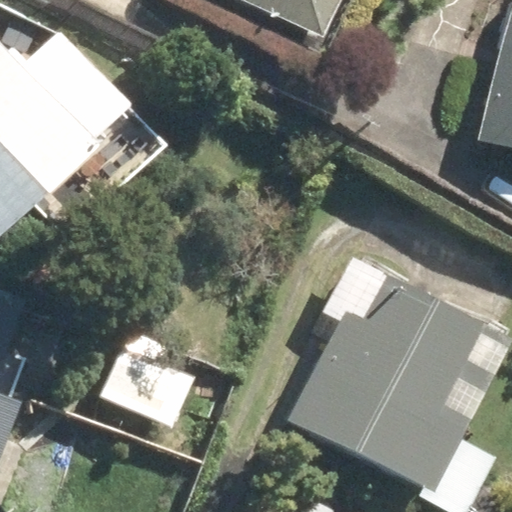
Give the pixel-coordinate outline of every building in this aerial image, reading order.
[(192,0),(325,64),(355,0),(192,0)] [(511,25),(478,148),(511,157),(511,25)] [(0,240),(98,150),(108,162),(138,134),(123,118),(128,113),(57,38),(22,72),(0,48),(0,240)] [(419,499),(417,503),(434,511),(471,511),(495,465),(457,446),(507,348),(346,268),(321,318),(337,326),(285,431),(419,499)] [(0,407),(0,357),(22,304),(0,294),(0,463),(19,415),(0,407)] [(121,349),(97,398),(140,421),(165,370),(121,349)]
